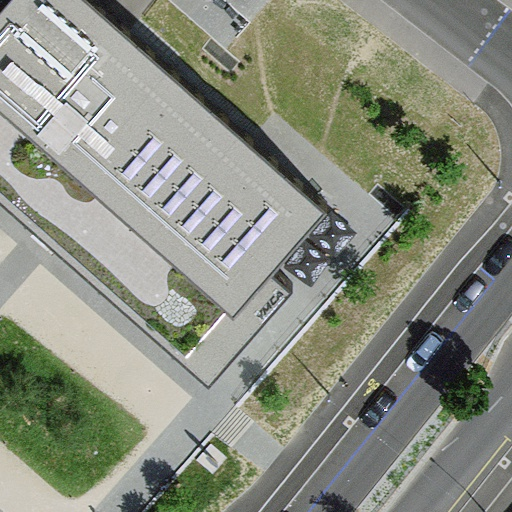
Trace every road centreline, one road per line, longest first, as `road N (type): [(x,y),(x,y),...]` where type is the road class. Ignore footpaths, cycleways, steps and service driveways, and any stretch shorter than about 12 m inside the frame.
road 1 (secondary): [(511,279),(327,511)]
road 2 (secondary): [(422,511),(511,398)]
